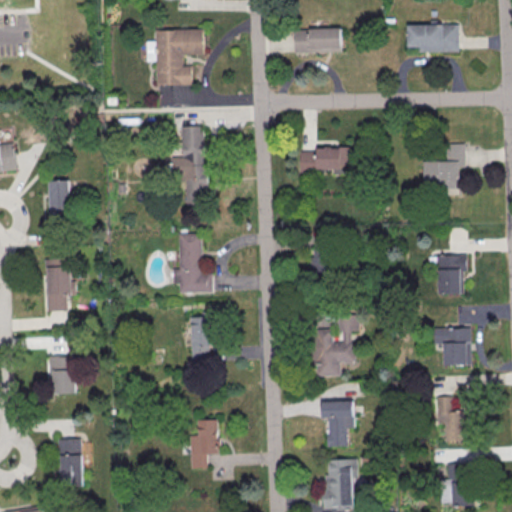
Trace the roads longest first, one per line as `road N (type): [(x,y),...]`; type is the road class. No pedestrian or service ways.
road 1 (residential): [(277,511),(258,0)]
road 2 (residential): [(511,98),(262,103)]
road 3 (residential): [(511,170),(505,0)]
road 4 (residential): [(0,445),(0,324)]
